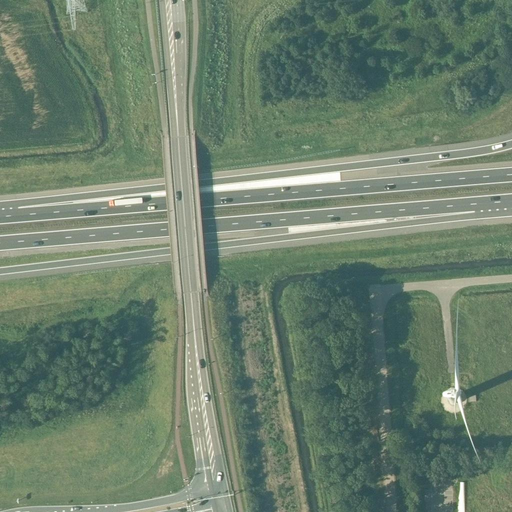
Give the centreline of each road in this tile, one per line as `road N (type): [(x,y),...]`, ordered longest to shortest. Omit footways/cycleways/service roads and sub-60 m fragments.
road 1 (motorway): [(0,272),(511,209)]
road 2 (motorway): [(0,243),(511,204)]
road 3 (motorway): [(511,144),(132,193),(14,217)]
road 4 (motorway): [(511,175),(14,217)]
road 5 (secondary): [(215,489),(196,356),(170,0)]
road 6 (unclassified): [(393,511),(377,297)]
road 7 (track): [(377,297),(398,287),(511,279)]
